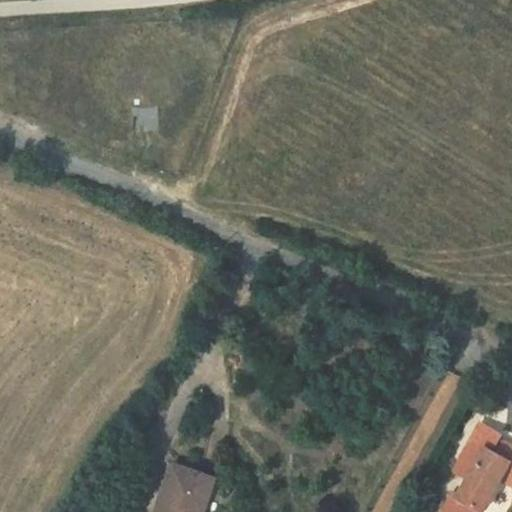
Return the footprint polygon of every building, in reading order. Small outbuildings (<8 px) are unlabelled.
[(138,118),(138,133),(167,137),(168,121),(172,120),(181,114),(186,106),(190,97),(190,89),(188,79),(182,69),(174,62),(166,58),(156,57),(146,58),(137,63),(130,70),(129,72),(125,81),(124,91),(126,102),(131,111),(138,118)] [(304,270),(291,263),(269,299),(282,307),(304,270)] [(484,441),(476,456),(466,474),(485,485),(489,487),(511,447),(511,413),(490,401),(471,434),(484,441)] [(463,448),(476,456),(484,441),(471,434),(463,448)] [(222,511),(239,479),(205,463),(190,496),(181,493),(172,511),(222,511)] [(460,470),(449,489),(474,504),(485,485),(466,474),(460,470)]
